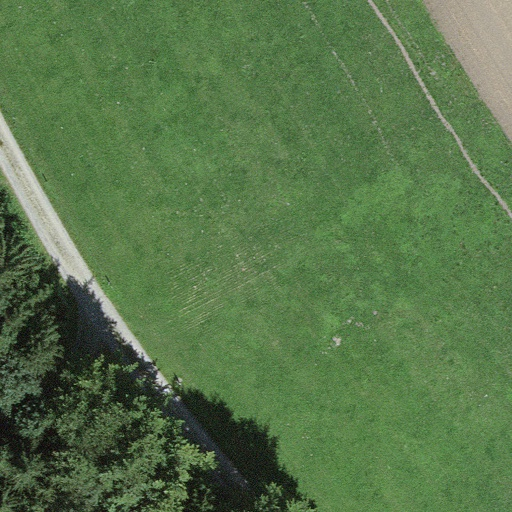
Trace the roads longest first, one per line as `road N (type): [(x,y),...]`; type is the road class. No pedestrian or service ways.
road 1 (track): [(254,511),(108,338)]
road 2 (track): [(108,338),(0,144)]
road 3 (track): [(0,394),(108,338)]
